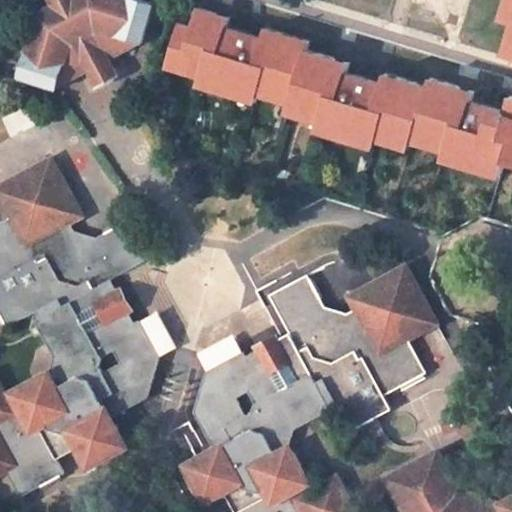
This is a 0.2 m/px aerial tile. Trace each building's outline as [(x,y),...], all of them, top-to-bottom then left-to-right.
[(62,88),(70,59),(117,36),(145,45),(149,46),(162,9),(133,0),(76,0),(59,9),(42,18),(22,82),(60,93),(62,88)] [(54,0),(59,9),(76,0),(54,0)] [(231,21),(199,11),(193,31),(181,27),(169,69),(204,79),(201,87),(258,103),(260,96),(293,106),(290,113),(323,123),(320,132),(366,146),(369,137),(402,147),(404,138),(435,148),(433,156),(497,175),(501,163),(511,165),(511,105),(509,114),(473,103),(477,93),(433,81),(431,89),(388,76),(385,86),(348,75),(351,65),(307,53),(310,44),(267,31),(264,41),(228,30),(231,21)] [(117,36),(70,59),(62,88),(91,73),(92,73),(98,86),(121,74),(115,60),(145,45),(117,36)] [(70,239),(66,231),(72,228),(85,221),(53,163),(23,179),(31,192),(25,222),(14,228),(0,235),(0,285),(2,289),(0,289),(0,318),(10,337),(39,321),(44,330),(39,332),(58,366),(54,375),(17,396),(21,403),(15,406),(0,379),(0,433),(19,468),(9,474),(23,501),(69,476),(62,462),(84,451),(94,469),(128,451),(114,424),(150,405),(162,366),(140,325),(128,332),(118,329),(122,317),(112,299),(101,296),(102,288),(148,265),(128,225),(96,242),(100,248),(81,258),(70,239)] [(0,191),(0,199),(14,228),(25,222),(31,192),(23,179),(0,191)] [(76,236),(72,228),(66,231),(70,239),(76,236)] [(96,242),(76,236),(70,239),(81,258),(100,248),(96,242)] [(263,360),(260,374),(250,371),(243,360),(203,381),(192,419),(213,456),(187,470),(206,505),(223,495),(231,511),(357,511),(338,476),(305,494),(302,489),(309,485),(284,440),(326,418),(323,413),(331,409),(347,437),(386,416),(379,401),(421,379),(402,342),(397,332),(408,303),(420,297),(404,269),(348,299),(355,313),(359,319),(351,323),(329,334),(318,315),(323,312),(307,283),(270,302),(294,345),(291,354),(281,351),(263,360)] [(122,317),(132,312),(122,294),(112,299),(122,317)] [(434,325),(420,297),(408,303),(397,332),(402,342),(434,325)] [(347,317),(323,312),(318,315),(329,334),(351,323),(347,317)] [(347,317),(351,323),(359,319),(355,313),(347,317)] [(281,351),(276,342),(258,351),(263,360),(281,351)] [(0,478),(9,474),(19,468),(0,433),(0,478)] [(439,452),(412,467),(425,491),(452,477),(439,452)] [(412,467),(388,479),(404,511),(504,511),(500,504),(470,496),(468,505),(454,501),(461,494),(452,477),(425,491),(412,467)] [(470,496),(461,494),(454,501),(468,505),(470,496)] [(511,511),(511,497),(500,504),(504,511),(511,511)]
